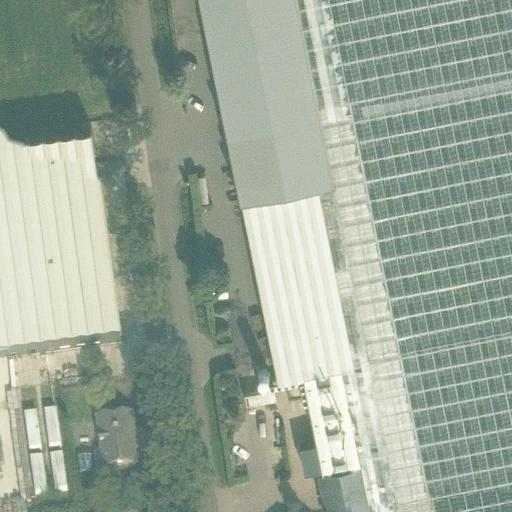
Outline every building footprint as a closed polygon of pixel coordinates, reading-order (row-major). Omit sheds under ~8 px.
[(511,511),(511,0),(199,0),(241,210),(247,210),(277,380),(302,376),(322,472),(318,473),(325,511),(511,511)] [(91,126),(0,138),(0,360),(121,344),(91,126)] [(56,412),(44,413),(49,449),(61,447),(56,412)] [(36,414),(24,416),(29,451),(41,450),(36,414)] [(101,455),(95,456),(98,472),(135,467),(133,450),(137,449),(132,417),(96,421),(101,455)] [(62,455),(50,457),(55,492),(67,491),(62,455)] [(42,458),(30,459),(35,495),(47,494),(42,458)] [(92,459),(78,461),(80,475),(94,473),(92,459)]
